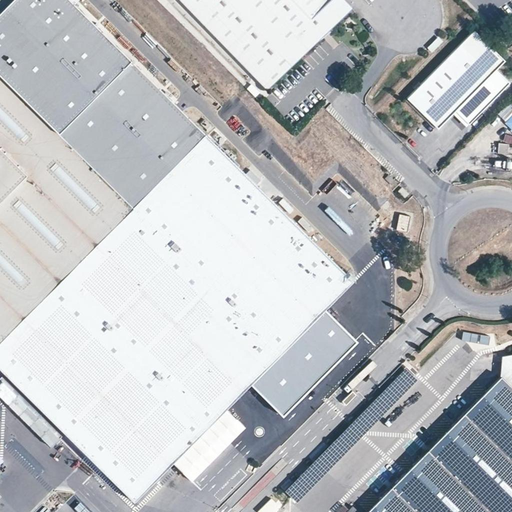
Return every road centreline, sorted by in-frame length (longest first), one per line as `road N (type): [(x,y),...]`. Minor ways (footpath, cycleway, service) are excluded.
road 1 (unclassified): [(290,454),(452,288)]
road 2 (unclassified): [(451,212),(338,102)]
